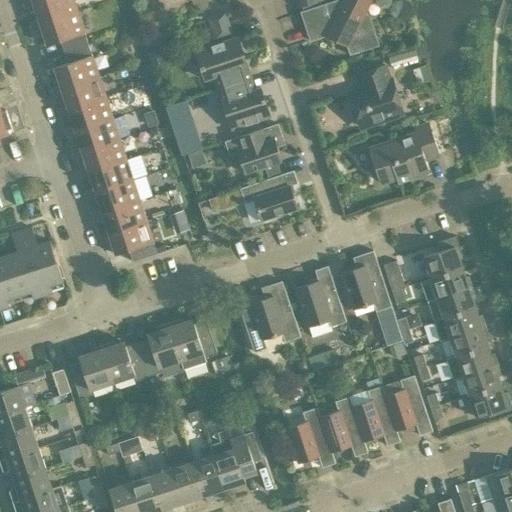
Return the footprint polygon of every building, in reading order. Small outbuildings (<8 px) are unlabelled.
[(27,0),(23,1),(26,10),(34,7),(33,3),(40,0),(27,0)] [(38,19),(30,22),(33,30),(41,28),(39,23),(77,11),(73,0),(40,0),(33,3),(34,7),(38,19)] [(350,53),(378,44),(369,15),(365,13),(371,0),(342,0),(342,1),(339,0),(335,0),(301,11),(310,39),(331,33),(332,30),(335,29),(346,35),(347,37),(345,40),(350,53)] [(77,11),(39,23),(41,28),(46,45),(59,41),(63,52),(87,44),(77,11)] [(226,12),(208,18),(215,39),(233,33),(226,12)] [(219,87),(251,76),(247,63),(249,63),(240,34),(193,50),(203,78),(215,74),(219,87)] [(67,63),(54,67),(60,85),(61,89),(98,77),(87,44),(63,52),(67,63)] [(416,49),(389,57),(392,65),(418,57),(416,49)] [(165,50),(152,55),(157,70),(170,66),(165,50)] [(359,125),(403,111),(392,79),(390,80),(385,64),(357,74),(362,89),(349,93),(353,105),(350,108),(354,119),(358,120),(359,125)] [(424,65),(413,69),(418,83),(429,80),(424,65)] [(251,76),(219,87),(222,96),(218,98),(228,128),(272,114),(261,83),(254,85),(251,76)] [(60,85),(52,87),(54,96),(62,93),(66,105),(68,110),(105,98),(98,77),(61,89),(60,85)] [(66,105),(58,108),(61,116),(69,114),(73,126),(74,130),(112,118),(105,98),(68,110),(66,105)] [(168,106),(165,106),(171,122),(192,115),(186,99),(168,106)] [(0,112),(0,136),(8,134),(6,129),(11,127),(6,111),(5,110),(1,111),(1,112),(0,112)] [(158,124),(153,110),(143,113),(147,127),(158,124)] [(73,126),(65,128),(68,137),(76,134),(80,146),(81,151),(118,139),(129,135),(122,115),(112,118),(74,130),(73,126)] [(274,138),(282,135),(278,122),(224,140),(229,155),(238,152),(245,172),(265,166),(277,162),(281,160),(274,138)] [(424,157),(439,152),(429,123),(413,128),(415,133),(369,148),(371,154),(376,152),(380,165),(375,166),(379,181),(395,176),(397,182),(412,177),(411,174),(428,168),(424,157)] [(151,138),(159,136),(156,128),(148,131),(151,138)] [(199,137),(178,144),(182,154),(184,154),(203,147),(199,137)] [(80,146),(72,149),(74,157),(82,154),(86,167),(88,171),(125,159),(118,139),(81,151),(80,146)] [(86,167),(78,169),(81,178),(89,175),(93,187),(95,192),(132,180),(125,159),(88,171),(86,167)] [(265,166),(269,177),(281,173),(277,162),(265,166)] [(289,185),(298,182),(293,169),(281,173),(269,177),(240,187),(244,202),(254,199),(261,219),(296,207),(289,185)] [(93,187),(85,190),(88,198),(96,195),(100,208),(101,212),(139,200),(132,180),(95,192),(93,187)] [(100,208),(92,210),(95,219),(103,216),(108,233),(145,221),(139,200),(101,212),(100,208)] [(171,213),(170,214),(173,223),(185,219),(184,216),(182,210),(180,211),(171,213)] [(145,221),(108,233),(115,254),(128,250),(132,261),(156,253),(145,221)] [(11,234),(16,251),(0,256),(0,308),(8,306),(6,299),(30,291),(32,298),(52,291),(50,284),(62,280),(49,240),(37,244),(31,227),(11,234)] [(429,278),(460,267),(457,259),(462,257),(455,234),(435,241),(438,250),(422,255),(429,278)] [(373,249),(360,254),(363,265),(341,272),(353,308),(362,305),(363,306),(366,305),(366,303),(372,301),(375,311),(381,309),(391,305),(373,249)] [(391,290),(400,287),(404,286),(396,259),(382,264),(391,290)] [(330,326),(346,321),(327,265),(314,269),(318,280),(295,287),(308,325),(312,336),(331,330),(330,326)] [(427,300),(471,286),(468,274),(463,276),(460,267),(429,278),(420,281),(427,300)] [(250,303),(257,325),(246,329),(253,351),(265,347),(262,338),(281,332),(284,341),(300,336),(282,280),(269,284),(272,295),(250,303)] [(471,286),(427,300),(433,320),(442,317),(473,307),(470,298),(475,296),(471,286)] [(400,287),(391,290),(395,302),(404,299),(400,287)] [(448,336),(484,325),(480,313),(476,315),(473,307),(442,317),(433,320),(439,339),(448,336)] [(416,312),(404,316),(408,328),(420,324),(416,312)] [(399,331),(408,328),(404,316),(395,319),(399,331)] [(182,322),(177,319),(168,323),(180,359),(183,368),(206,361),(204,357),(216,353),(207,325),(195,329),(191,318),(182,322)] [(180,359),(168,323),(159,326),(156,330),(147,333),(150,344),(138,348),(148,376),(160,372),(158,367),(180,359)] [(484,325),(448,336),(455,356),(486,345),(483,337),(488,335),(484,325)] [(408,328),(399,331),(403,343),(412,340),(408,328)] [(99,345),(112,382),(134,375),(135,380),(148,376),(138,348),(126,352),(123,341),(113,345),(109,342),(99,345)] [(401,341),(390,345),(394,357),(405,353),(401,341)] [(112,382),(99,345),(90,348),(88,353),(78,356),(82,366),(70,370),(79,399),(91,395),(90,389),(112,382)] [(486,345),(455,356),(446,359),(452,378),(461,375),(497,363),(493,352),(489,354),(486,345)] [(332,364),(340,361),(335,348),(308,357),(312,370),(320,368),(332,364)] [(416,368),(425,365),(421,353),(412,356),(416,368)] [(227,356),(215,360),(219,371),(231,368),(232,367),(228,356),(227,356)] [(298,366),(298,367),(298,368),(298,369),(299,369),(299,370),(300,370),(300,371),(301,371),(302,371),(303,371),(304,371),(305,371),(306,370),(307,370),(307,369),(308,368),(308,367),(308,366),(308,365),(308,364),(307,364),(307,363),(306,363),(306,362),(305,362),(305,361),(304,361),(303,361),(302,361),(301,361),(301,362),(300,362),(299,363),(298,364),(298,365),(298,366)] [(497,363),(461,375),(467,395),(499,384),(496,376),(500,374),(497,363)] [(332,364),(320,368),(323,376),(335,372),(332,364)] [(425,365),(416,368),(420,380),(429,377),(425,365)] [(41,368),(16,377),(18,385),(44,376),(41,368)] [(59,395),(70,391),(63,368),(51,372),(59,395)] [(394,431),(396,430),(415,424),(419,435),(432,430),(413,374),(399,379),(402,388),(384,394),(383,395),(394,431)] [(304,375),(293,378),(296,386),(307,383),(304,375)] [(499,384),(467,395),(475,417),(510,405),(506,391),(501,393),(499,384)] [(30,389),(20,393),(17,385),(0,390),(0,414),(24,406),(34,403),(30,389)] [(362,441),(363,441),(383,435),(386,446),(399,441),(396,430),(394,431),(383,395),(384,394),(381,385),(367,390),(370,399),(352,405),(350,406),(362,441)] [(429,407),(438,404),(434,392),(425,395),(429,407)] [(57,396),(45,399),(48,407),(59,403),(57,396)] [(350,406),(352,405),(348,396),(334,401),(337,410),(319,416),(318,417),(330,452),(331,452),(350,445),(354,456),(367,452),(363,441),(362,441),(350,406)] [(68,415),(77,412),(73,400),(64,403),(68,415)] [(438,404),(429,407),(433,419),(442,416),(438,404)] [(0,437),(31,427),(24,406),(0,414),(0,437)] [(202,423),(209,421),(211,415),(208,406),(197,410),(202,423)] [(318,417),(319,416),(316,407),(302,412),(305,421),(286,427),(297,463),(318,456),(321,467),(334,463),(331,452),(330,452),(318,417)] [(190,422),(200,419),(197,410),(187,413),(190,422)] [(77,412),(68,415),(71,426),(81,423),(77,412)] [(137,421),(126,424),(128,432),(140,428),(137,421)] [(217,432),(220,441),(210,445),(213,455),(212,455),(223,489),(244,482),(241,471),(253,467),(251,462),(261,458),(253,431),(244,434),(241,424),(217,432)] [(158,429),(160,437),(173,433),(170,425),(158,429)] [(0,460),(38,447),(31,427),(0,437),(0,440),(1,445),(0,444),(0,460)] [(160,437),(158,429),(146,433),(149,441),(160,437)] [(137,436),(129,438),(116,442),(119,451),(121,456),(141,449),(137,436)] [(81,456),(90,453),(86,441),(77,444),(81,456)] [(119,451),(116,442),(105,446),(107,455),(119,451)] [(10,471),(12,479),(44,468),(38,447),(0,460),(0,466),(1,471),(5,473),(10,471)] [(90,453),(81,456),(85,468),(94,464),(90,453)] [(223,489),(212,455),(191,462),(202,496),(223,489)] [(202,496),(191,462),(171,469),(182,502),(202,496)] [(11,502),(51,489),(44,468),(12,479),(15,486),(10,487),(8,491),(11,502)] [(511,468),(507,470),(507,468),(484,476),(491,499),(511,491),(511,468)] [(182,502),(171,469),(150,476),(161,509),(182,502)] [(152,511),(161,509),(150,476),(130,482),(139,511),(152,511)] [(95,497),(104,494),(100,482),(91,485),(95,497)] [(139,511),(130,482),(109,489),(115,511),(139,511)] [(49,511),(58,509),(68,506),(62,485),(51,489),(11,502),(14,511),(49,511)] [(462,508),(471,505),(466,488),(456,491),(462,508)] [(511,511),(511,491),(491,499),(495,511),(511,511)] [(104,494),(95,497),(98,509),(107,506),(104,494)] [(453,511),(449,499),(437,503),(439,511),(437,511),(453,511)]
